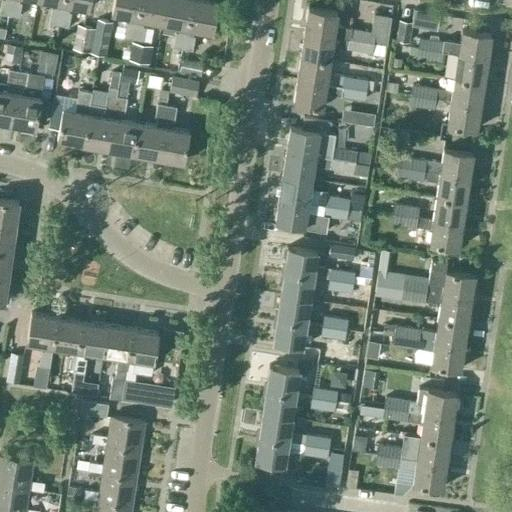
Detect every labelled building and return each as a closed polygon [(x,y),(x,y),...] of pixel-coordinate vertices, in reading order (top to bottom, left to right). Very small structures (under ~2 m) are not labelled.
[(1,0),(0,6),(0,13),(8,15),(10,0),(1,0)] [(19,0),(10,0),(8,15),(19,17),(21,2),(19,2),(19,0)] [(48,22),(58,24),(62,0),(44,0),(55,2),(54,9),(51,8),(48,22)] [(62,0),(58,24),(68,26),(71,12),(68,12),(69,5),(87,8),(88,0),(62,0)] [(123,37),(132,38),(139,0),(113,0),(111,13),(130,17),(128,23),(125,23),(123,37)] [(144,19),(161,23),(165,0),(139,0),(132,38),(142,40),(145,26),(143,26),(144,19)] [(182,48),(186,27),(191,0),(165,0),(161,23),(179,26),(178,33),(175,32),(172,46),(182,48)] [(212,0),(191,0),(186,27),(182,48),(192,50),(195,36),(192,36),(194,29),(211,32),(217,1),(212,0)] [(307,7),(304,31),(333,36),(373,42),(386,44),(390,15),(373,13),(370,29),(335,24),(337,12),(307,7)] [(94,28),(89,53),(104,56),(112,21),(97,18),(94,28)] [(408,42),(411,21),(399,19),(396,40),(408,42)] [(89,53),(94,28),(77,24),(71,49),(89,53)] [(419,37),(418,47),(441,51),(457,53),(487,58),(490,34),(461,29),(459,43),(419,37)] [(304,31),(300,55),(329,59),(331,46),(371,52),(373,42),(349,39),(333,36),(304,31)] [(18,45),(17,61),(39,61),(39,45),(18,45)] [(440,61),(441,51),(418,47),(416,57),(440,61)] [(457,53),(454,77),(483,81),(487,58),(457,53)] [(75,57),(62,55),(58,75),(71,77),(75,57)] [(300,55),(296,78),(327,83),(365,89),(367,79),(327,73),(329,59),(300,55)] [(199,75),(202,62),(181,59),(179,71),(199,75)] [(14,91),(17,70),(8,68),(6,82),(8,83),(7,90),(0,88),(0,121),(9,123),(14,91)] [(43,75),(28,72),(17,70),(14,91),(9,123),(34,127),(43,75)] [(195,96),(198,81),(172,76),(169,91),(195,96)] [(412,84),(410,94),(479,105),(483,81),(454,77),(451,90),(412,84)] [(342,86),(327,83),(296,78),(293,102),(322,107),(324,93),(364,99),(365,89),(342,86)] [(112,117),(116,95),(115,95),(117,88),(108,86),(104,105),(88,102),(87,112),(83,135),(81,143),(107,148),(112,117)] [(81,143),(83,135),(87,112),(88,102),(90,91),(78,89),(74,110),(62,108),(56,139),(81,143)] [(169,91),(159,89),(154,117),(157,117),(155,124),(137,121),(132,152),(157,157),(162,125),(166,104),(169,91)] [(476,129),(479,105),(410,94),(409,104),(448,110),(446,124),(476,129)] [(132,152),(137,121),(120,118),(121,111),(124,112),(126,97),(116,95),(112,117),(107,148),(132,152)] [(166,104),(162,125),(157,157),(183,161),(188,130),(170,127),(171,120),(174,121),(176,106),(166,104)] [(374,112),(350,109),(348,123),(372,126),(374,112)] [(289,126),(285,150),(315,155),(315,152),(331,154),(331,157),(354,161),(356,151),(316,144),(318,130),(328,132),(330,119),(302,115),(300,128),(289,126)] [(401,156),(400,166),(439,172),(468,176),(472,152),(443,148),(441,162),(401,156)] [(285,150),(282,173),(311,178),(313,164),(353,171),(354,161),(331,157),(331,154),(315,152),(315,155),(285,150)] [(438,182),(436,195),(465,200),(468,176),(439,172),(400,166),(398,176),(438,182)] [(323,204),(347,208),(349,198),(326,194),(327,191),(309,188),(311,178),(282,173),(278,197),(296,200),(307,202),(323,204)] [(436,195),(432,219),(461,223),(465,200),(436,195)] [(274,221),(304,226),(306,211),(346,218),(347,208),(323,204),(307,202),(296,200),(278,197),(274,221)] [(0,224),(14,226),(18,201),(0,198),(0,224)] [(394,203),(392,213),(416,216),(418,207),(394,203)] [(116,224),(123,232),(137,220),(131,212),(116,224)] [(458,247),(461,223),(432,219),(416,216),(392,213),(391,222),(430,229),(428,243),(458,247)] [(0,249),(11,251),(14,226),(0,224),(0,249)] [(354,246),(329,243),(327,256),(352,260),(354,246)] [(313,275),(328,277),(353,281),(354,271),(330,267),(330,268),(314,264),(316,251),(287,246),(283,270),(313,275)] [(0,275),(7,276),(11,251),(0,249),(0,275)] [(354,272),(370,273),(371,255),(355,255),(354,272)] [(401,287),(470,298),(474,274),(444,269),(446,261),(431,259),(427,281),(404,278),(405,273),(377,269),(375,283),(401,287)] [(283,270),(280,294),(309,298),(313,275),(283,270)] [(351,292),(353,281),(328,277),(327,288),(351,292)] [(439,303),(437,317),(467,321),(470,298),(401,287),(399,297),(439,303)] [(280,294),(276,318),(305,322),(309,298),(280,294)] [(48,367),(51,345),(52,346),(56,316),(31,312),(26,342),(44,344),(43,351),(40,351),(38,365),(48,367)] [(345,328),(347,318),(323,314),(321,324),(345,328)] [(64,369),(73,370),(81,320),(56,316),(52,346),(69,348),(68,355),(66,355),(64,369)] [(395,324),(394,334),(463,345),(467,321),(437,317),(435,330),(395,324)] [(256,335),(269,336),(271,320),(258,318),(256,335)] [(302,346),(305,322),(276,318),(272,341),(302,346)] [(0,342),(0,343),(17,346),(22,323),(4,320),(0,342)] [(84,351),(102,353),(106,323),(81,320),(73,370),(83,372),(85,358),(83,357),(84,351)] [(114,377),(124,378),(127,357),(132,327),(106,323),(102,353),(120,356),(119,363),(116,363),(114,377)] [(345,328),(321,324),(319,335),(344,338),(345,328)] [(157,331),(132,327),(127,357),(124,378),(134,380),(136,366),(134,365),(135,358),(153,361),(157,331)] [(459,369),(463,345),(394,334),(392,344),(432,350),(430,364),(459,369)] [(347,351),(319,347),(317,360),(345,364),(347,351)] [(371,347),(371,354),(387,354),(387,363),(416,365),(417,348),(371,347)] [(10,352),(10,354),(5,380),(19,382),(24,354),(10,352)] [(265,388),(295,393),(298,369),(269,365),(265,388)] [(73,370),(70,391),(80,392),(83,372),(73,370)] [(112,376),(109,397),(121,399),(124,378),(114,377),(112,376)] [(151,401),(154,385),(125,381),(123,396),(151,401)] [(310,396),(335,399),(336,391),(336,389),(312,385),(310,396)] [(261,412),(291,417),(295,393),(265,388),(261,412)] [(423,412),(452,416),(456,392),(426,388),(424,402),(385,396),(383,405),(383,406),(407,410),(423,412)] [(336,391),(335,399),(348,401),(350,393),(336,391)] [(309,406),(347,412),(348,401),(335,399),(310,396),(309,406)] [(106,416),(108,403),(82,399),(80,412),(106,416)] [(421,422),(419,435),(449,440),(452,416),(423,412),(407,410),(383,406),(383,405),(364,402),(363,413),(421,422)] [(258,436),(287,440),(304,443),(328,446),(329,436),(289,430),(291,417),(261,412),(258,436)] [(105,443),(139,448),(144,420),(109,415),(107,434),(93,432),(92,441),(105,443)] [(378,443),(376,453),(416,459),(445,463),(449,440),(419,435),(417,449),(378,443)] [(284,464),(287,440),(258,436),(254,460),(284,464)] [(101,471),(135,476),(139,448),(105,443),(102,461),(89,459),(87,469),(101,471)] [(304,443),(302,453),(326,456),(324,470),(337,472),(340,449),(328,448),(328,446),(304,443)] [(412,483),(441,487),(445,463),(416,459),(376,453),(375,463),(414,469),(412,483)] [(0,483),(28,488),(28,487),(42,490),(44,480),(30,478),(32,460),(0,454),(0,483)] [(97,499),(131,504),(135,476),(101,471),(98,489),(85,487),(83,497),(97,499)] [(0,511),(39,511),(40,509),(25,506),(28,488),(0,483),(0,511)] [(129,511),(131,504),(97,499),(94,511),(129,511)]
